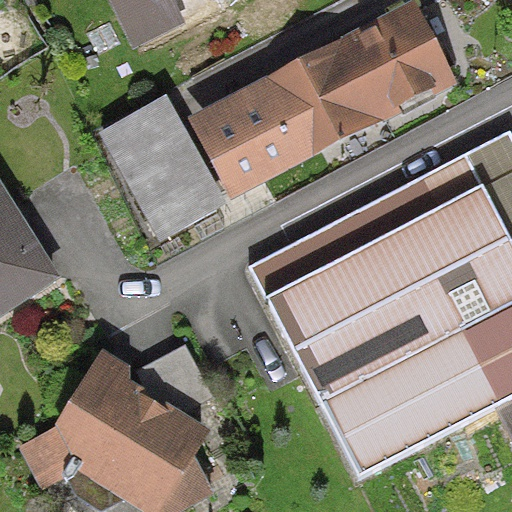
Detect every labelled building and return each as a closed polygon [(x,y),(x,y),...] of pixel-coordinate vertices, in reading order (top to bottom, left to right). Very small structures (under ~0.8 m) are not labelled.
[(108,0),(132,49),(187,22),(176,0),(108,0)] [(457,83),(414,0),(411,0),(187,116),(230,199),(457,83)] [(227,202),(165,93),(98,131),(160,240),(227,202)] [(511,134),(510,130),(467,152),(511,239),(511,134)] [(511,239),(467,152),(247,265),(358,479),(497,407),(511,436),(511,239)] [(0,316),(63,277),(0,176),(0,316)] [(185,343),(136,371),(145,388),(181,411),(213,396),(185,343)] [(194,453),(209,428),(181,411),(145,388),(130,379),(130,363),(103,348),(55,424),(55,426),(18,447),(41,489),(63,475),(76,467),(126,499),(145,511),(158,511),(159,511),(194,453)] [(194,453),(159,511),(158,511),(181,511),(214,494),(194,453)] [(76,467),(63,475),(76,497),(100,511),(102,511),(126,499),(76,467)]
